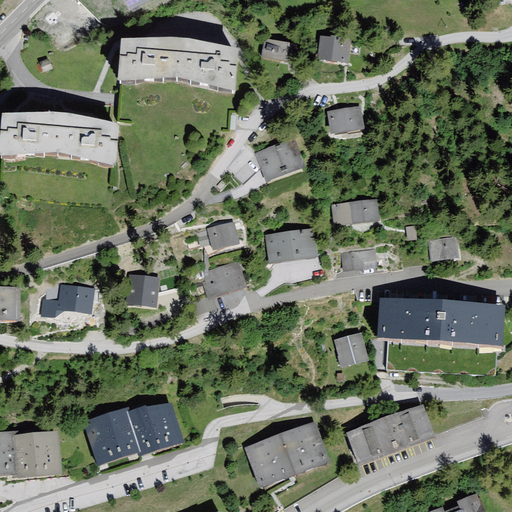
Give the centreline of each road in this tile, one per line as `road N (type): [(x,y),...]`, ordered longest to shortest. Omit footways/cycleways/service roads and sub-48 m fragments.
road 1 (residential): [(511,34),(439,42),(381,80),(289,98),(248,128),(173,218),(0,274)]
road 2 (residential): [(0,338),(118,349),(371,280),(511,288)]
road 3 (residential): [(511,390),(222,424),(197,456),(19,511)]
road 4 (residential): [(318,511),(367,482),(494,434)]
